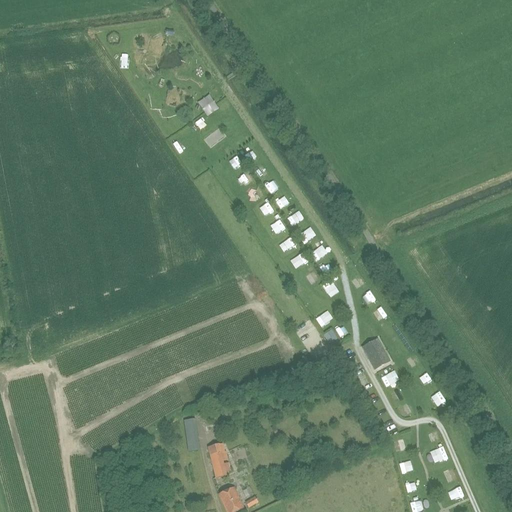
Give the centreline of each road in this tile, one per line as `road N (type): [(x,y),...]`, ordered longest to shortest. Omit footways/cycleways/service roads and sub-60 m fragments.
road 1 (track): [(352,311),(300,290),(208,154),(247,122)]
road 2 (track): [(352,311),(357,350),(392,416),(438,424),(478,511)]
road 3 (track): [(247,122),(337,253),(352,311)]
road 4 (track): [(247,122),(170,9)]
road 5 (track): [(352,311),(381,336),(430,420)]
